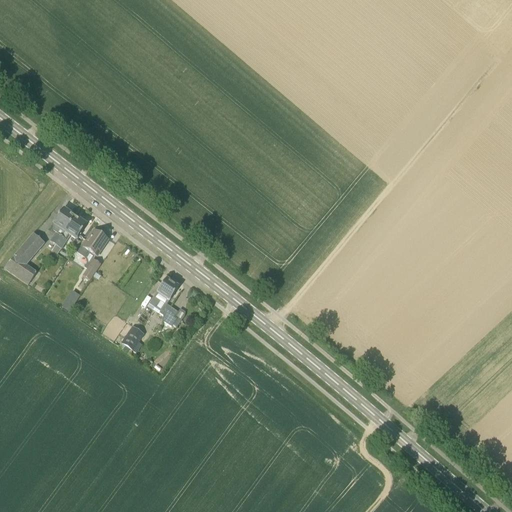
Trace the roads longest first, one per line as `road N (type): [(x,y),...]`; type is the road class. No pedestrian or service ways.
road 1 (secondary): [(485,511),(236,299),(0,118)]
road 2 (track): [(365,511),(390,482),(361,450),(376,418)]
